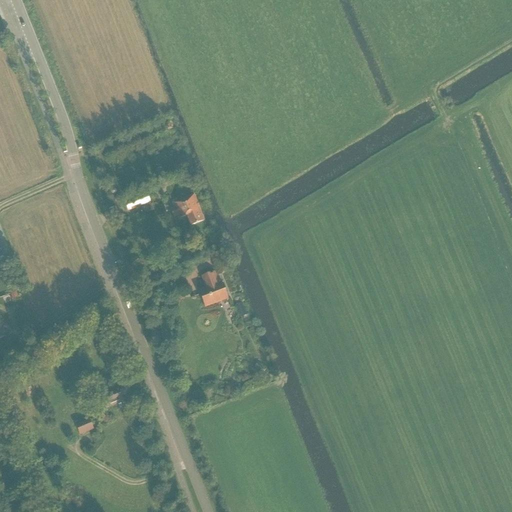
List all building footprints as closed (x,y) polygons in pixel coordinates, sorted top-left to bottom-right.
[(126,211),(152,200),(148,191),(122,202),(126,211)] [(178,215),(179,217),(186,215),(191,226),(204,220),(194,195),(174,203),(176,208),(171,209),(174,217),(178,215)] [(220,252),(211,256),(218,275),(227,272),(220,252)] [(204,307),(228,298),(222,281),(218,283),(214,273),(205,277),(207,282),(204,283),(206,288),(198,291),(204,307)] [(247,333),(253,332),(252,327),(255,326),(254,321),(244,324),(247,333)] [(126,384),(101,394),(106,408),(122,402),(120,397),(130,393),(126,384)] [(82,415),(95,409),(87,390),(74,396),(82,415)] [(81,434),(94,428),(90,420),(78,425),(81,434)]
